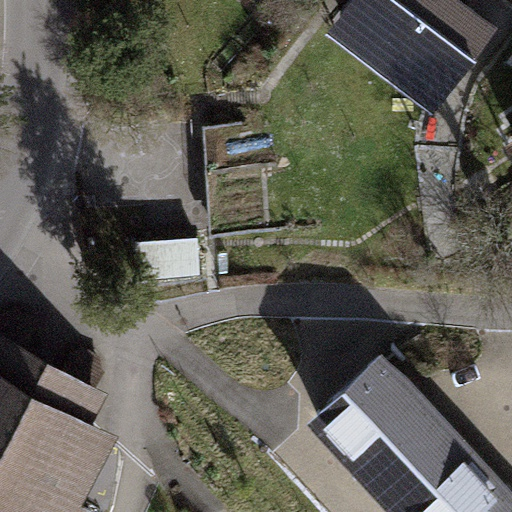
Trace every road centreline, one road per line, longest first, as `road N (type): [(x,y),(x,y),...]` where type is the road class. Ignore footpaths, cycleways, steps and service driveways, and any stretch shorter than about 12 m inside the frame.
road 1 (residential): [(511,316),(255,303),(189,312),(132,348)]
road 2 (residential): [(331,511),(299,471),(132,348)]
road 3 (residential): [(0,213),(26,144),(35,0)]
road 4 (residential): [(132,348),(0,277)]
